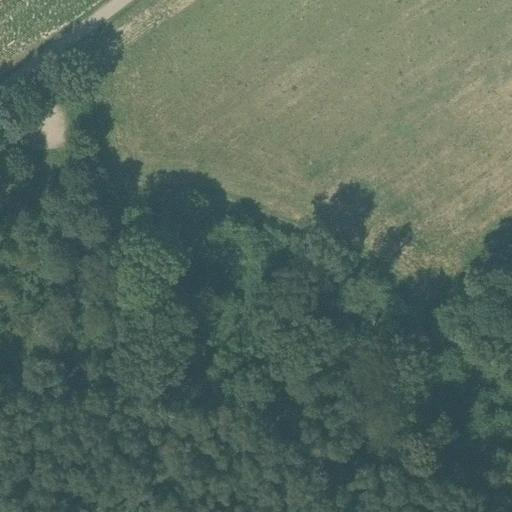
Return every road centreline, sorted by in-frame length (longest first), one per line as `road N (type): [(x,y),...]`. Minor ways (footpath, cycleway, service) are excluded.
road 1 (track): [(0,208),(272,213),(389,269),(464,346),(511,374)]
road 2 (unclassified): [(0,90),(121,0)]
